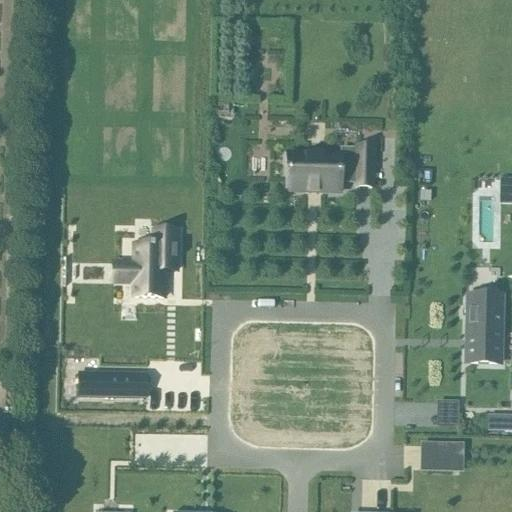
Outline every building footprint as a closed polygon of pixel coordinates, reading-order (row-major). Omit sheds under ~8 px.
[(286,157),(285,192),(339,194),(339,184),(355,184),(354,189),(370,190),(371,149),(355,149),(355,164),(340,164),(340,158),(286,157)] [(419,192),(419,203),(430,203),(430,192),(419,192)] [(133,264),(125,264),(125,285),(133,285),(133,300),(165,300),(165,274),(176,274),(176,232),(153,232),(153,247),(133,247),(133,264)] [(466,299),(465,365),(499,366),(500,299),(466,299)] [(146,376),(77,375),(77,399),(146,400),(146,376)] [(459,402),(437,402),(436,428),(458,428),(459,402)] [(506,417),(486,417),(486,433),(506,433),(506,417)] [(449,452),(448,473),(460,473),(460,453),(449,452)]
